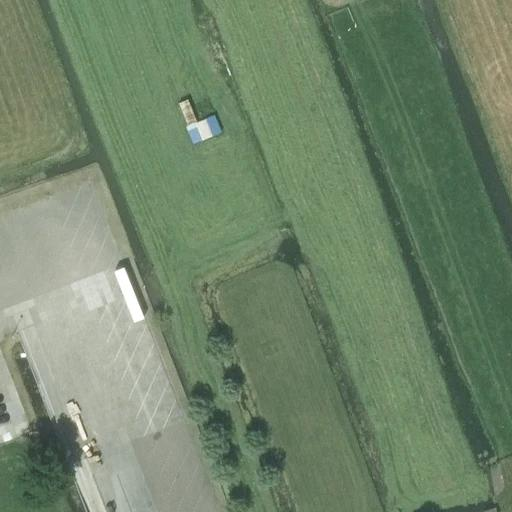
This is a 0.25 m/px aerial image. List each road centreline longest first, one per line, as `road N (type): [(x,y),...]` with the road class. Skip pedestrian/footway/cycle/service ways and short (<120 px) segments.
road 1 (track): [(120,125),(156,248),(260,511)]
road 2 (unknown): [(145,511),(22,197)]
